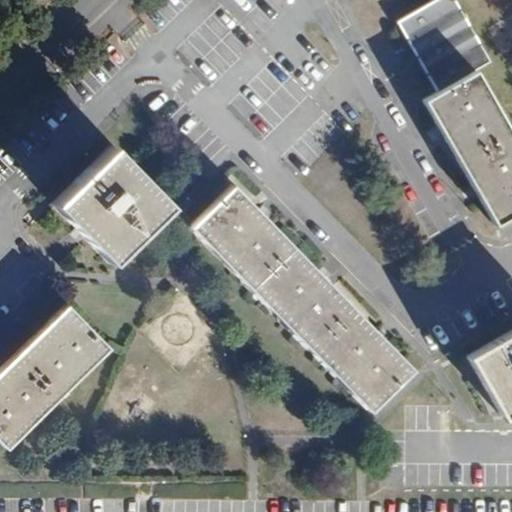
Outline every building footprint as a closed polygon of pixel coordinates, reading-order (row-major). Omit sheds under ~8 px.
[(492,59),(458,0),(432,0),(396,21),(411,46),(437,91),(476,68),(492,59)] [(511,213),(511,131),(476,68),(437,91),(424,98),(441,128),(477,190),(496,223),(511,213)] [(109,145),(46,202),(103,264),(165,207),(109,145)] [(231,189),(188,230),(363,414),(407,372),(376,340),(316,277),(257,216),(231,189)] [(63,310),(0,369),(0,450),(1,451),(103,352),(63,310)] [(511,328),(462,355),(495,416),(511,406),(511,328)]
